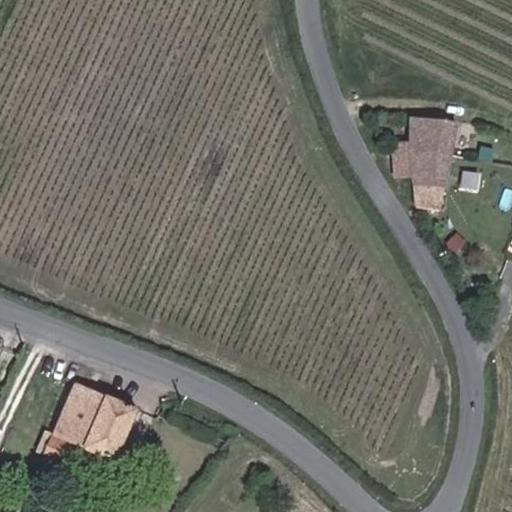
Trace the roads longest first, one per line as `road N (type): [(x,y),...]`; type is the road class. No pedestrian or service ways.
road 1 (unclassified): [(306,0),(324,77),(355,149),(452,312),(470,363),(465,462),(444,511)]
road 2 (tertiary): [(0,308),(206,387),(278,432),(368,511)]
